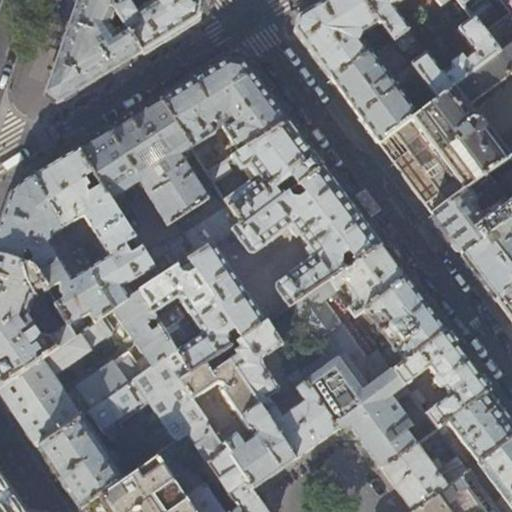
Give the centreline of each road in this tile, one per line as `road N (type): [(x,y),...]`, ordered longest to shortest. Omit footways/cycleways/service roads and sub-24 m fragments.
road 1 (residential): [(246,19),(511,377)]
road 2 (residential): [(0,156),(67,128),(246,19)]
